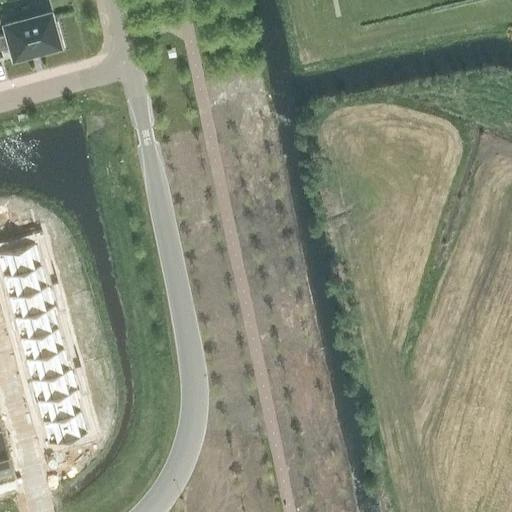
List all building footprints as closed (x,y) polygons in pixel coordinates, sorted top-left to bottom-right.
[(12,55),(40,47),(41,51),(61,46),(55,23),(51,24),(48,12),(4,24),(6,33),(0,34),(0,49),(10,47),(12,55)] [(34,240),(0,248),(0,271),(0,273),(41,262),(34,240)] [(41,262),(0,273),(6,294),(48,283),(48,282),(46,282),(41,262)] [(48,283),(6,294),(12,315),(54,303),(48,283)] [(54,303),(12,315),(17,336),(58,325),(52,305),(54,304),(54,303)] [(17,336),(8,338),(13,359),(23,357),(63,346),(58,325),(17,336)] [(63,346),(23,357),(29,377),(71,366),(71,365),(69,366),(63,346)] [(71,366),(29,377),(34,398),(77,387),(71,366)] [(8,375),(0,377),(0,387),(11,384),(8,375)] [(11,384),(0,387),(0,389),(2,397),(14,394),(11,384)] [(77,387),(34,398),(40,419),(80,408),(75,388),(77,387)] [(80,408),(40,419),(46,442),(87,431),(80,408)] [(19,412),(7,416),(10,427),(22,424),(19,412)] [(22,424),(10,427),(14,439),(25,436),(22,424)] [(0,431),(0,473),(11,471),(0,431)]
